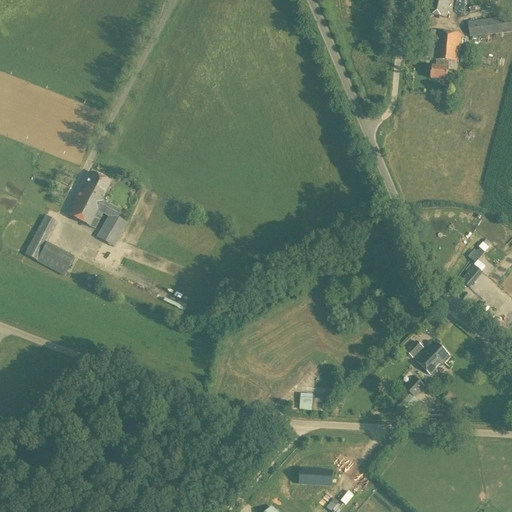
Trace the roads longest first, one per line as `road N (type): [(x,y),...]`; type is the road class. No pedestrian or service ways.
road 1 (unclassified): [(0,324),(283,419),(511,433)]
road 2 (unclassified): [(511,358),(440,294),(368,128)]
road 3 (unclassified): [(368,128),(312,0)]
road 4 (unclassified): [(368,128),(393,103),(404,0)]
